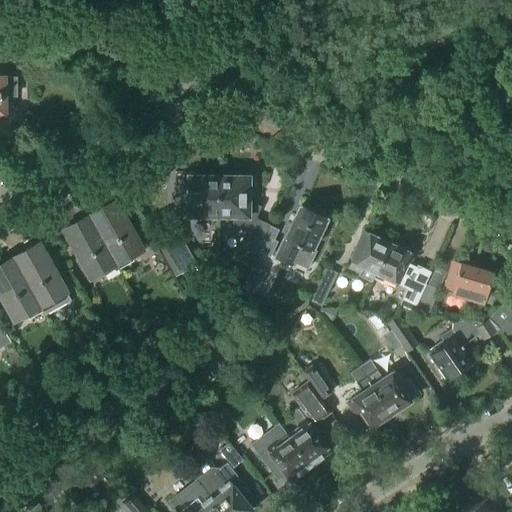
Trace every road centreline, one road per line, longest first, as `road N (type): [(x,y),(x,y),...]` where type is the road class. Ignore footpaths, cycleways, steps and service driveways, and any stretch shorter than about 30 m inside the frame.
road 1 (residential): [(511,220),(201,92)]
road 2 (track): [(511,50),(399,41),(281,49),(216,99)]
road 3 (residential): [(201,92),(186,107),(0,196)]
road 4 (residential): [(201,92),(0,0)]
road 5 (residential): [(351,511),(511,413)]
